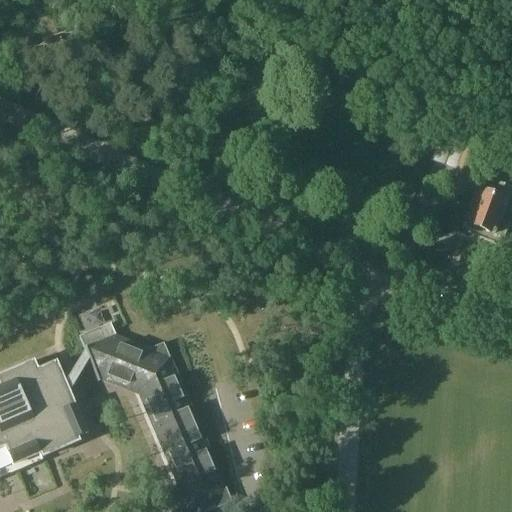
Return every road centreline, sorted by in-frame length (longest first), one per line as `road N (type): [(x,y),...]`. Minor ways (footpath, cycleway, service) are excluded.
road 1 (unclassified): [(346,511),(360,272),(0,112)]
road 2 (track): [(360,272),(511,313)]
